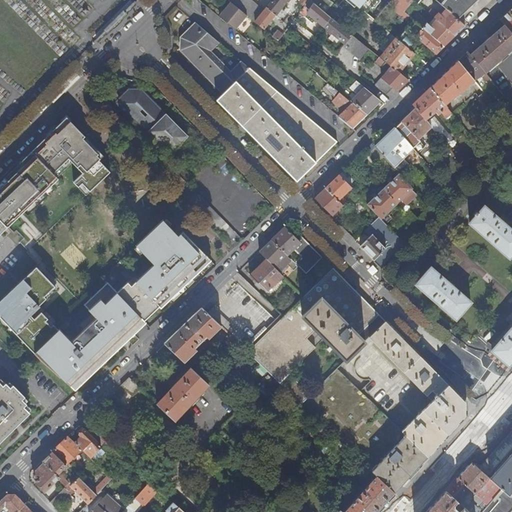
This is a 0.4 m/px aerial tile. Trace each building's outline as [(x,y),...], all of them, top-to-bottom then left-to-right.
[(225,0),(227,1),(229,2),(246,17),(263,30),(287,0),(271,0),(262,12),(247,0),(225,0)] [(324,13),(307,0),(299,0),(297,3),(302,7),(303,6),(308,11),(307,13),(340,40),(342,38),(346,42),(343,46),(359,60),(368,49),(336,23),(324,13)] [(329,0),(307,0),(324,13),(332,2),(329,0)] [(349,0),(366,14),(377,0),(349,0)] [(411,0),(391,0),(391,1),(387,6),(400,16),(403,12),(413,1),(411,0)] [(433,0),(449,13),(457,20),(477,0),(433,0)] [(224,8),(217,17),(234,31),(246,17),(229,2),(224,8)] [(511,33),(511,8),(500,20),(505,25),(511,33)] [(403,12),(400,16),(405,21),(409,17),(403,12)] [(435,16),(434,18),(438,22),(455,36),(465,26),(457,20),(449,13),(444,19),(438,14),(437,14),(435,16)] [(415,14),(411,19),(416,23),(444,46),(455,36),(438,22),(432,29),(428,25),(415,14)] [(114,27),(121,21),(117,17),(106,28),(107,29),(105,30),(106,31),(107,32),(112,27),(114,27)] [(438,22),(434,18),(428,25),(432,29),(438,22)] [(192,22),(183,35),(189,40),(221,67),(230,75),(231,74),(209,53),(218,43),(192,22)] [(436,54),(444,46),(416,23),(410,29),(408,27),(405,32),(414,39),(415,37),(436,54)] [(484,73),(511,48),(511,33),(505,25),(470,56),(484,73)] [(384,53),(380,58),(398,74),(414,54),(395,38),(383,28),(380,32),(387,38),(378,49),(384,53)] [(271,37),(277,41),(282,34),(276,30),(271,37)] [(180,50),(223,94),(237,80),(230,75),(221,67),(189,40),(183,35),(180,39),(180,50)] [(485,82),(489,79),(484,73),(470,56),(467,52),(457,61),(470,77),(476,72),(485,82)] [(393,89),(397,92),(408,81),(398,74),(380,58),(379,58),(375,62),(387,72),(375,86),(385,95),(393,89)] [(470,77),(457,61),(430,87),(444,105),(474,81),(470,77)] [(237,80),(248,69),(241,63),(231,74),(230,75),(237,80)] [(246,131),(296,181),(307,171),(336,143),(248,69),(237,80),(223,94),(217,101),(246,131)] [(351,101),(366,114),(379,101),(355,81),(349,88),(356,95),(351,101)] [(116,99),(165,152),(185,134),(134,83),(116,99)] [(339,117),(352,128),(366,114),(351,101),(350,102),(327,83),(323,88),(334,98),(331,101),(344,112),(339,117)] [(444,105),(430,87),(412,104),(415,108),(431,127),(445,145),(451,140),(433,117),(430,120),(428,117),(434,112),(436,115),(440,113),(445,119),(451,114),(444,105)] [(494,106),(483,93),(478,97),(489,110),(494,106)] [(508,122),(511,116),(511,107),(502,115),(508,122)] [(431,127),(415,108),(402,122),(418,139),(431,127)] [(87,119),(8,196),(31,216),(65,184),(53,173),(68,158),(81,171),(74,178),(82,186),(118,150),(87,119)] [(384,158),(399,174),(401,176),(420,157),(395,128),(394,129),(375,147),(384,158)] [(384,158),(375,147),(369,152),(379,163),(384,158)] [(343,171),(339,175),(351,188),(355,184),(343,171)] [(383,189),(397,203),(401,200),(405,205),(417,194),(401,176),(399,174),(383,189)] [(326,188),(343,206),(346,208),(349,205),(342,197),(351,188),(339,175),(326,188)] [(315,198),(333,216),(343,206),(326,188),(315,198)] [(367,204),(379,217),(381,219),(397,203),(383,189),(367,204)] [(0,245),(26,220),(31,216),(8,196),(0,203),(0,245)] [(314,199),(331,217),(333,216),(315,198),(314,199)] [(469,223),(509,258),(511,254),(511,230),(506,226),(508,224),(503,219),(502,221),(484,206),(478,213),(476,212),(474,214),(475,216),(469,223)] [(371,235),(360,246),(382,268),(404,242),(381,219),(379,217),(371,225),(383,237),(378,241),(371,235)] [(128,282),(117,292),(142,318),(158,303),(159,305),(162,307),(212,260),(184,230),(179,235),(164,219),(137,244),(155,263),(132,285),(128,282)] [(307,226),(301,233),(333,264),(340,257),(307,226)] [(298,267),(306,274),(317,263),(308,254),(310,252),(296,238),(285,227),(271,241),(287,256),(293,250),(301,257),(295,264),(298,267)] [(317,263),(322,258),(300,235),(296,238),(310,252),(308,254),(317,263)] [(296,269),(298,267),(295,264),(287,256),(271,241),(260,252),(267,259),(275,267),(282,259),(292,269),(294,267),(296,269)] [(283,275),(275,267),(267,259),(250,276),(267,292),(283,275)] [(323,267),(328,273),(333,269),(327,263),(323,267)] [(321,280),(328,273),(323,267),(316,274),(321,280)] [(416,284),(456,319),(470,302),(453,287),(455,285),(450,281),(448,282),(431,267),(416,284)] [(36,268),(15,288),(19,292),(40,272),(36,268)] [(328,273),(344,288),(348,284),(333,269),(328,273)] [(36,352),(58,331),(41,313),(43,311),(37,304),(54,287),(40,272),(19,292),(15,288),(0,302),(0,314),(1,315),(0,315),(0,318),(27,347),(29,345),(36,352)] [(332,300),(344,288),(328,273),(321,280),(316,285),(332,300)] [(70,342),(59,330),(58,331),(36,352),(34,353),(41,360),(62,375),(62,374),(76,388),(123,344),(120,342),(126,337),(128,339),(146,322),(144,320),(142,318),(117,292),(108,282),(84,304),(96,317),(70,342)] [(351,295),(355,291),(353,289),(348,284),(344,288),(351,295)] [(345,334),(356,323),(340,307),(332,300),(316,285),(305,296),(345,334)] [(340,307),(351,295),(344,288),(332,300),(340,307)] [(363,330),(379,315),(355,291),(351,295),(340,307),(356,323),(363,330)] [(353,342),(345,334),(305,296),(305,295),(283,317),(306,339),(315,330),(340,354),(353,342)] [(158,303),(142,318),(144,320),(159,305),(158,303)] [(213,307),(207,313),(221,327),(230,335),(238,343),(244,337),(213,307)] [(207,313),(201,308),(165,343),(185,362),(197,350),(195,348),(206,337),(209,339),(221,327),(207,313)] [(306,339),(283,317),(247,352),(296,399),(302,404),(310,395),(289,374),(315,348),(306,339)] [(465,414),(465,402),(385,321),(370,336),(369,337),(432,401),(402,431),(405,435),(427,456),(465,414)] [(359,335),(363,330),(356,323),(345,334),(353,342),(359,347),(365,341),(359,335)] [(511,327),(492,350),(491,351),(509,366),(511,362),(511,327)] [(232,349),(238,343),(230,335),(224,341),(232,349)] [(346,360),(359,347),(353,342),(340,354),(346,360)] [(29,345),(27,347),(34,354),(34,353),(36,352),(29,345)] [(208,385),(191,368),(157,404),(177,420),(208,385)] [(143,388),(129,378),(121,385),(135,396),(143,388)] [(24,396),(19,390),(13,385),(11,387),(7,383),(4,386),(0,382),(0,440),(29,412),(23,406),(26,403),(22,399),(24,396)] [(32,409),(26,403),(23,406),(29,412),(32,409)] [(105,430),(90,415),(84,421),(91,428),(99,436),(105,430)] [(105,442),(99,436),(91,428),(87,432),(84,429),(79,435),(81,437),(74,443),(81,450),(89,458),(105,442)] [(511,433),(479,470),(490,479),(511,454),(511,433)] [(394,493),(427,456),(405,435),(371,471),(377,476),(394,493)] [(74,443),(68,436),(52,451),(66,465),(81,450),(74,443)] [(342,454),(348,448),(341,442),(335,448),(342,454)] [(66,465),(52,451),(32,471),(34,473),(33,474),(33,478),(37,481),(36,483),(44,491),(59,477),(57,475),(66,466),(66,465)] [(502,490),(511,477),(511,454),(490,479),(497,486),(502,490)] [(472,463),(458,478),(474,493),(476,494),(481,488),(483,490),(486,487),(484,485),(490,479),(479,470),(472,463)] [(76,476),(69,469),(60,478),(58,480),(65,487),(76,476)] [(98,493),(111,480),(106,475),(93,487),(98,493)] [(377,511),(394,493),(377,476),(344,511),(377,511)] [(511,511),(511,477),(502,490),(488,506),(482,511),(511,511)] [(64,487),(53,498),(59,505),(71,493),(69,492),(72,489),(88,504),(96,496),(78,478),(70,486),(68,485),(65,488),(64,487)] [(446,492),(459,503),(469,491),(473,495),(474,493),(458,478),(446,492)] [(156,492),(148,484),(124,510),(122,511),(133,511),(140,505),(142,507),(156,492)] [(484,501),(488,506),(502,490),(497,486),(483,501),(484,501)] [(468,511),(459,503),(446,492),(427,511),(468,511)] [(11,511),(17,511),(25,505),(15,495),(7,494),(0,501),(0,510),(5,506),(11,511)] [(88,504),(82,509),(85,511),(122,511),(124,510),(107,494),(101,501),(96,496),(88,504)] [(478,508),(482,511),(488,506),(484,501),(478,508)] [(169,505),(163,511),(183,511),(172,502),(169,505)]
